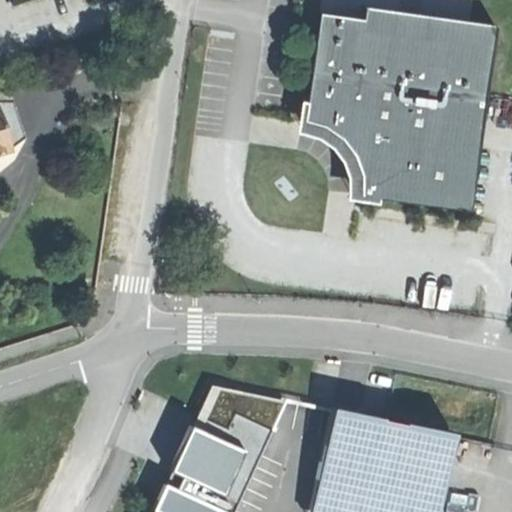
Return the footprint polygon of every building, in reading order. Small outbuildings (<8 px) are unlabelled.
[(321,12),(306,122),(326,125),(350,147),(364,174),(361,197),(473,212),(498,24),(365,7),(364,17),(321,12)] [(0,151),(12,148),(5,124),(0,106),(0,151)] [(437,511),(453,442),(331,415),(309,511),(437,511)] [(226,496),(245,455),(194,432),(175,474),(226,496)] [(220,511),(168,488),(157,511),(220,511)]
